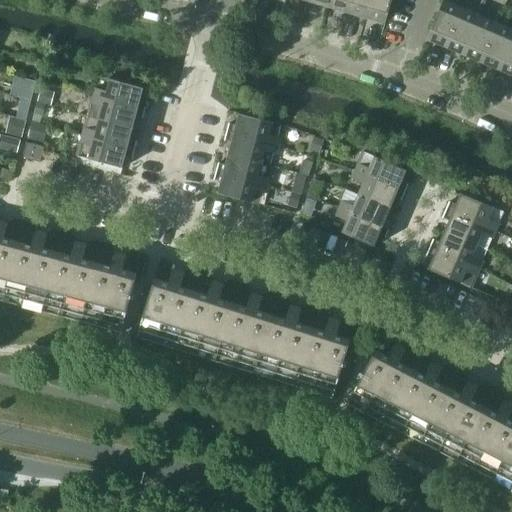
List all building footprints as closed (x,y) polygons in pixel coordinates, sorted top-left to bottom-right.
[(331,0),(330,5),(348,11),(351,0),(331,0)] [(351,0),(348,11),(366,16),(371,0),(351,0)] [(371,0),(366,16),(386,22),(392,0),(371,0)] [(428,38),(447,46),(462,9),(444,2),(428,38)] [(447,46),(464,53),(480,17),(462,9),(447,46)] [(464,53),(482,61),(497,24),(480,17),(464,53)] [(482,61),(500,68),(511,39),(511,30),(497,24),(482,61)] [(511,39),(500,68),(511,73),(511,39)] [(99,76),(93,96),(146,110),(148,101),(141,99),(144,88),(99,76)] [(41,91),(38,102),(51,105),(54,94),(41,91)] [(93,96),(88,116),(134,128),(137,116),(144,118),(146,110),(93,96)] [(21,98),(18,110),(28,112),(31,101),(21,98)] [(37,103),(34,114),(42,116),(45,105),(37,103)] [(229,123),(227,131),(280,145),(282,138),(278,136),(281,124),(239,113),(236,125),(229,123)] [(88,116),(83,135),(135,149),(138,141),(131,139),(134,128),(88,116)] [(6,133),(21,137),(25,121),(11,117),(6,133)] [(47,127),(33,123),(28,139),(43,143),(47,127)] [(232,142),(229,153),(271,164),(274,153),(278,153),(280,145),(227,131),(225,140),(232,142)] [(1,135),(0,138),(0,147),(17,152),(20,141),(1,135)] [(135,149),(83,135),(77,155),(123,168),(126,156),(133,158),(135,149)] [(310,148),(319,151),(323,138),(314,135),(310,148)] [(45,147),(27,142),(23,157),(41,162),(45,147)] [(364,151),(355,171),(406,192),(409,184),(402,181),(407,170),(364,151)] [(219,162),(216,171),(269,185),(271,177),(268,176),(271,164),(229,153),(226,164),(219,162)] [(299,173),(309,176),(313,164),(303,161),(299,173)] [(0,166),(0,177),(11,180),(14,170),(0,166)] [(269,185),(216,171),(214,179),(221,181),(218,193),(260,204),(263,192),(267,193),(269,185)] [(363,183),(359,194),(391,208),(395,197),(402,200),(406,192),(355,171),(352,178),(363,183)] [(297,174),(293,192),(302,194),(306,176),(297,174)] [(313,178),(306,197),(315,200),(322,181),(313,178)] [(292,193),(290,202),(298,205),(299,203),(301,196),(301,195),(292,193)] [(449,201),(446,209),(496,231),(504,211),(461,193),(456,204),(449,201)] [(343,201),(340,208),(390,230),(393,222),(386,219),(391,208),(359,194),(354,205),(343,201)] [(307,197),(303,206),(312,209),(315,201),(307,197)] [(390,230),(340,208),(336,216),(347,220),(342,232),(375,246),(379,235),(386,238),(390,230)] [(449,220),(445,231),(488,249),(496,231),(446,209),(442,217),(449,220)] [(0,298),(3,299),(24,221),(14,218),(8,222),(7,223),(0,221),(0,298)] [(3,299),(43,309),(64,231),(54,229),(47,233),(47,234),(38,231),(38,230),(34,223),(24,221),(3,299)] [(43,309),(82,320),(103,242),(93,239),(86,243),(86,244),(77,242),(77,241),(74,234),(64,231),(43,309)] [(433,239),(430,247),(480,268),(488,249),(445,231),(440,241),(433,239)] [(103,242),(82,320),(122,331),(137,274),(138,274),(143,253),(132,250),(126,254),(116,252),(117,251),(113,244),(103,242)] [(480,268),(430,247),(426,255),(433,258),(428,269),(472,287),(480,268)] [(137,335),(177,347),(201,270),(191,267),(185,271),(184,272),(175,269),(175,268),(172,261),(161,258),(161,260),(155,279),(137,335)] [(177,347),(216,360),(240,282),(230,279),(224,283),(223,284),(214,281),(214,280),(211,273),(201,270),(177,347)] [(216,360),(255,372),(279,295),(269,292),(263,295),(262,296),(253,293),(253,292),(250,285),(240,282),(216,360)] [(255,372),(294,384),(318,307),(308,304),(302,307),(301,308),(292,305),(292,304),(289,298),(279,295),(255,372)] [(318,307),(294,384),(333,396),(351,340),(358,319),(347,316),(341,319),(340,320),(331,317),(328,310),(318,307)] [(349,402),(385,421),(422,350),(413,345),(406,347),(405,348),(397,343),(395,336),(385,330),(375,350),(376,350),(349,402)] [(385,421),(421,440),(459,368),(449,363),(442,366),(442,367),(433,362),(434,361),(431,354),(422,350),(385,421)] [(421,440),(458,459),(495,387),(486,382),(478,385),(469,381),(470,380),(468,373),(459,368),(421,440)] [(458,459),(494,478),(511,442),(511,403),(506,400),(506,399),(504,392),(495,387),(458,459)] [(511,442),(494,478),(511,487),(511,442)]
